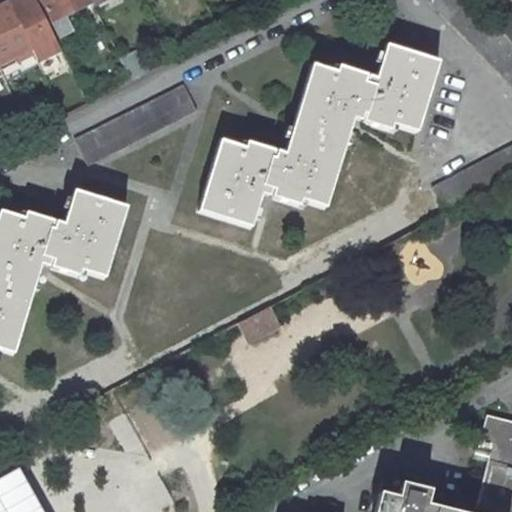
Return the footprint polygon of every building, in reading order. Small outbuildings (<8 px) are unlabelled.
[(0,71),(20,61),(16,55),(30,48),(7,3),(5,0),(2,0),(0,1),(0,71)] [(33,0),(12,0),(7,3),(30,48),(33,55),(36,61),(59,49),(33,0)] [(38,0),(57,37),(67,32),(60,18),(91,2),(90,0),(38,0)] [(109,0),(90,0),(91,2),(94,8),(109,0)] [(468,0),(428,0),(511,86),(511,44),(489,21),(468,0)] [(511,16),(489,21),(511,44),(511,16)] [(219,142),(198,211),(250,227),(262,187),(273,191),(271,198),(298,205),(299,200),(324,207),(354,111),(372,117),(370,125),(389,131),(391,125),(415,132),(436,63),(385,47),(373,87),(362,84),(364,77),(337,68),(336,74),(311,67),(281,163),(262,157),(265,150),(246,144),(244,150),(219,142)] [(30,48),(16,55),(20,61),(33,55),(30,48)] [(74,141),(87,167),(196,112),(183,86),(74,141)] [(57,109),(47,114),(50,122),(60,117),(57,109)] [(4,128),(0,130),(0,145),(10,140),(4,128)] [(511,179),(511,146),(431,189),(444,215),(511,179)] [(0,350),(12,354),(41,258),(52,261),(50,268),(77,276),(79,271),(103,278),(123,210),(72,194),(60,234),(42,228),(44,221),(25,215),(23,221),(0,213),(0,350)] [(268,308),(239,323),(249,342),(278,327),(268,308)] [(398,488),(380,484),(373,511),(511,511),(511,422),(486,416),(477,449),(488,453),(474,508),(426,495),(427,492),(399,484),(398,488)]
